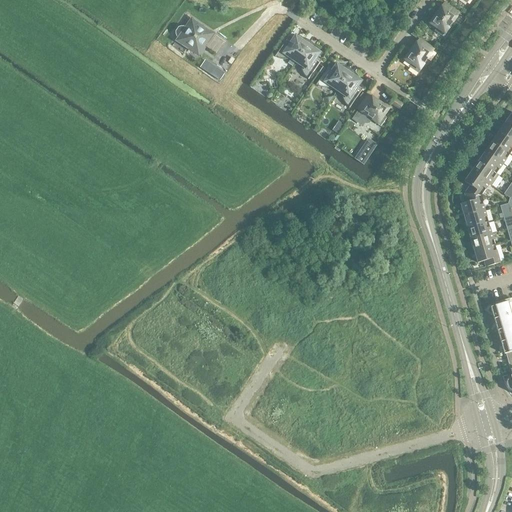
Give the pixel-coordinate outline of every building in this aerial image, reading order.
[(448,30),(449,28),(452,24),(452,23),(459,14),(444,4),(431,24),(437,28),(435,31),(444,37),(448,30)] [(210,32),(195,22),(189,30),(186,28),(184,28),(181,28),(179,28),(177,32),(177,34),(177,37),(179,38),(201,53),(207,43),(204,41),(210,32)] [(425,29),(419,26),(414,33),(420,37),(425,29)] [(290,59),(296,63),(308,45),(303,41),(305,39),(302,38),(300,38),(297,37),(296,36),(292,42),(287,39),(275,57),(276,57),(278,58),(281,59),(284,60),(287,60),(290,59)] [(423,66),(422,66),(424,64),(427,60),(427,59),(434,50),(419,40),(406,60),(412,64),(410,68),(419,73),(423,66)] [(308,79),(308,80),(309,80),(321,62),(317,59),(321,53),(319,52),(318,50),(317,48),(315,46),(313,48),(308,45),(296,63),(301,67),(302,70),(303,73),(304,75),(306,77),(308,79)] [(331,87),(337,91),(349,73),(344,70),(346,67),(343,66),(341,66),(339,66),(337,64),(333,70),(329,67),(316,85),(317,86),(317,85),(320,87),(322,88),(325,88),(328,88),(331,87)] [(221,67),(214,76),(218,79),(225,70),(221,67)] [(349,108),(350,108),(362,91),(358,88),(362,82),(360,81),(359,78),(358,76),(356,74),(354,77),(349,73),(337,91),(342,95),(343,98),(344,101),(345,104),(347,106),(349,108)] [(374,122),(381,127),(386,118),(383,116),(388,109),(368,96),(358,110),(359,110),(355,117),(364,123),(366,124),(367,124),(369,123),(370,122),(372,120),(373,120),(374,121),(374,122)] [(399,111),(404,104),(395,98),(391,105),(399,111)] [(501,130),(499,132),(511,141),(511,126),(506,123),(504,125),(503,125),(500,129),(501,130)] [(494,140),(492,142),(510,155),(511,151),(511,141),(499,132),(497,135),(496,135),(493,139),(494,140)] [(374,151),(377,141),(366,138),(363,148),(374,151)] [(487,150),(485,152),(503,164),(510,155),(492,142),(490,145),(489,145),(486,148),(487,150)] [(480,160),(478,162),(496,174),(503,164),(485,152),(484,155),(482,155),(480,158),(480,160)] [(473,169),(472,172),(489,184),(496,174),(478,162),(477,164),(475,164),(473,168),(473,169)] [(470,186),(464,194),(481,196),(489,184),(472,172),(470,174),(469,174),(466,178),(466,179),(465,182),(470,186)] [(463,214),(464,217),(485,211),(481,196),(464,194),(467,203),(461,205),(462,208),(461,209),(462,213),(463,214)] [(467,225),(468,228),(488,222),(485,211),(464,217),(465,220),(464,221),(465,225),(467,225)] [(470,236),(471,240),(492,234),(488,222),(468,228),(468,231),(468,232),(469,236),(470,236)] [(473,248),(474,251),(495,245),(492,234),(471,240),(472,243),(471,244),(472,248),(473,248)] [(478,263),(484,261),(486,267),(500,263),(495,245),(474,251),(475,254),(474,255),(475,260),(477,260),(478,263)] [(490,307),(494,319),(511,314),(508,302),(509,299),(510,299),(496,303),(496,306),(490,307)] [(494,319),(497,331),(511,326),(511,314),(494,319)] [(511,326),(497,331),(501,342),(511,339),(511,326)] [(511,352),(511,339),(501,342),(504,354),(506,354),(511,352)]
